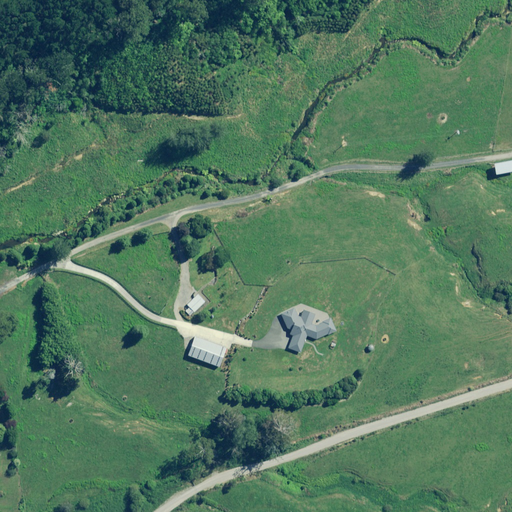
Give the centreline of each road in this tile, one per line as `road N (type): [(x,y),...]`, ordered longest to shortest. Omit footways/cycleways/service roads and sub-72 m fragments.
road 1 (track): [(511,148),(205,204),(0,292)]
road 2 (unknown): [(142,511),(228,464),(511,378)]
